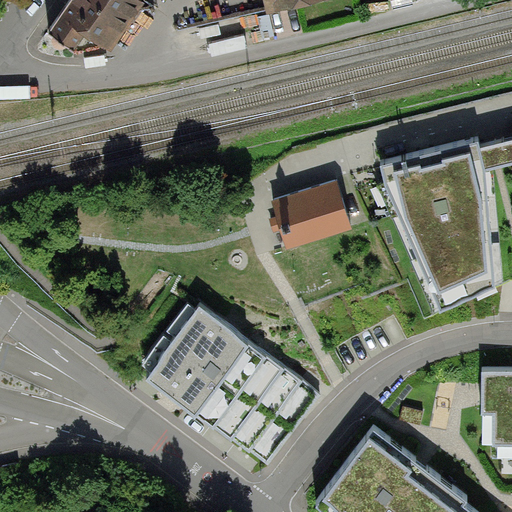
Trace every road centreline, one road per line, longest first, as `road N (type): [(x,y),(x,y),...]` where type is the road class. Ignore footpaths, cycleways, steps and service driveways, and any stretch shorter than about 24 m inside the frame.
road 1 (residential): [(261,511),(375,381),(424,352),(480,333),(511,333)]
road 2 (residential): [(160,444),(61,370)]
